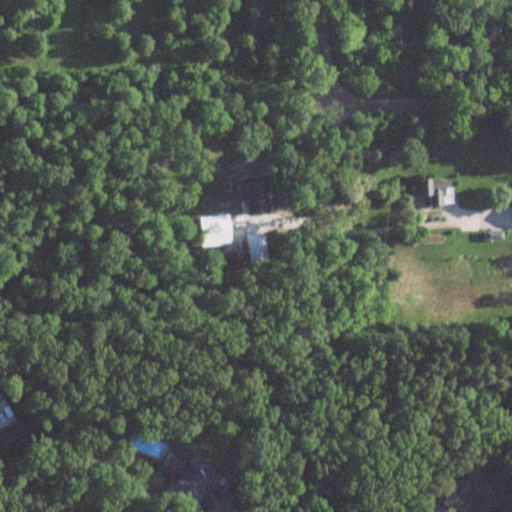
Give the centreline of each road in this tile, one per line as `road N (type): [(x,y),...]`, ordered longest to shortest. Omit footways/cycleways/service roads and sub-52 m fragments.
road 1 (residential): [(321,511),(317,0)]
road 2 (residential): [(321,111),(511,101)]
